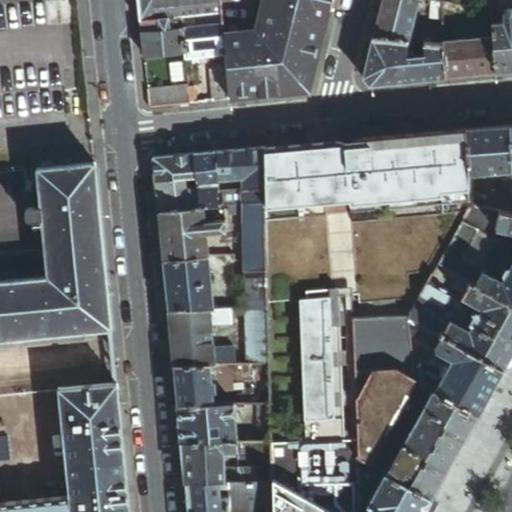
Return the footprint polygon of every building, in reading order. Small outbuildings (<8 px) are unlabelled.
[(219,0),(138,0),(140,20),(170,17),(182,16),(193,15),(206,14),(221,12),(219,0)] [(262,0),(255,30),(223,33),(224,47),(225,55),(226,67),(228,99),(289,93),(308,91),(323,34),(323,33),(331,0),(262,0)] [(419,0),(383,0),(374,38),(407,41),(409,41),(411,36),(418,5),(419,0)] [(491,16),(489,0),(481,0),(483,14),(491,16)] [(485,37),(492,36),(492,24),(491,16),(483,14),(444,4),(444,9),(443,26),(443,41),(452,41),(452,15),(484,23),(485,37)] [(511,70),(511,9),(508,9),(506,10),(503,14),(504,23),(492,24),(492,36),(495,72),(511,70)] [(222,23),(221,12),(206,14),(207,25),(222,23)] [(194,26),(193,15),(182,16),(183,27),(194,26)] [(183,27),(182,16),(170,17),(171,28),(183,27)] [(171,28),(170,17),(140,20),(141,31),(171,28)] [(223,33),(222,23),(207,25),(194,26),(183,27),(185,51),(224,47),(223,33)] [(185,51),(183,27),(171,28),(141,31),(144,55),(185,51)] [(446,77),(495,72),(492,36),(485,37),(465,39),(457,40),(452,41),(443,41),(443,45),(446,77)] [(369,85),(446,77),(443,45),(432,43),(426,43),(426,51),(426,55),(408,57),(408,46),(407,41),(374,38),(364,77),(369,85)] [(426,43),(416,42),(416,47),(416,51),(426,51),(426,43)] [(225,55),(224,47),(185,51),(185,59),(225,55)] [(213,101),(228,99),(226,67),(211,68),(213,101)] [(149,107),(189,103),(188,89),(188,84),(147,88),(149,107)] [(189,103),(196,102),(195,88),(188,89),(189,103)] [(511,171),(509,126),(464,130),(465,146),(466,153),(467,173),(481,172),(499,171),(511,171)] [(465,146),(464,130),(437,132),(439,148),(465,146)] [(439,148),(437,132),(425,133),(379,137),(367,138),(368,145),(324,149),(324,144),(263,149),(264,189),(264,201),(264,203),(350,196),(351,201),(441,194),(441,189),(460,188),(467,187),(466,175),(467,175),(467,174),(467,173),(466,153),(465,146),(439,148)] [(263,149),(263,148),(216,152),(218,181),(227,180),(242,179),(243,185),(243,190),(264,189),(263,149)] [(218,181),(216,152),(194,154),(196,178),(197,182),(197,186),(199,208),(206,207),(220,205),(219,192),(218,181)] [(196,178),(194,154),(154,157),(156,181),(186,179),(192,178),(196,178)] [(109,293),(96,164),(39,169),(40,181),(47,249),(50,277),(20,280),(5,282),(0,282),(0,338),(10,337),(26,336),(112,327),(110,304),(109,293)] [(0,253),(47,249),(40,181),(28,182),(26,171),(0,173),(0,253)] [(511,184),(511,171),(499,171),(500,191),(511,190),(511,184)] [(467,175),(468,194),(483,194),(481,172),(467,173),(467,174),(467,175)] [(186,179),(156,181),(159,211),(199,208),(197,186),(187,187),(186,179)] [(219,192),(243,190),(243,185),(228,186),(227,180),(218,181),(219,192)] [(266,270),(266,296),(305,296),(305,293),(339,292),(339,294),(340,294),(359,294),(359,301),(410,300),(409,274),(423,274),(462,205),(460,188),(441,189),(441,194),(351,201),(350,196),(264,203),(266,270)] [(264,201),(264,189),(243,190),(243,203),(264,201)] [(501,211),(511,213),(511,193),(511,190),(500,191),(500,193),(501,211)] [(494,210),(501,211),(500,193),(483,194),(468,194),(469,205),(494,210)] [(244,270),(266,270),(264,203),(264,201),(243,203),(243,212),(244,250),(244,255),(244,270)] [(490,228),(494,210),(469,205),(462,218),(460,222),(490,228)] [(206,207),(199,208),(159,211),(164,261),(164,262),(210,258),(209,250),(208,235),(228,234),(227,221),(207,223),(207,215),(206,207)] [(511,213),(501,211),(494,210),(490,228),(511,232),(511,213)] [(511,232),(490,228),(460,222),(458,225),(511,248),(511,232)] [(449,242),(437,264),(448,270),(458,275),(471,282),(511,304),(511,248),(458,225),(449,242)] [(210,258),(164,262),(169,310),(214,308),(213,297),(211,266),(210,258)] [(245,307),(267,307),(266,296),(266,270),(244,270),(245,307)] [(463,296),(471,282),(458,275),(451,288),(451,289),(463,296)] [(451,296),(427,282),(419,297),(442,310),(447,302),(451,296)] [(501,369),(511,349),(511,304),(471,282),(463,296),(461,299),(480,310),(477,316),(473,314),(468,324),(470,326),(467,331),(448,321),(440,335),(442,336),(501,369)] [(305,296),(310,444),(344,444),(340,294),(339,294),(339,292),(305,293),(305,296)] [(442,310),(419,297),(408,317),(433,331),(440,335),(448,321),(451,316),(442,310)] [(447,302),(442,310),(451,316),(448,321),(467,331),(470,326),(466,324),(447,302)] [(259,362),(268,362),(267,307),(245,307),(245,315),(246,362),(259,362)] [(214,308),(169,310),(174,364),(211,363),(235,362),(234,357),(234,347),(213,348),(211,322),(219,324),(233,324),(232,315),(232,308),(214,308)] [(408,317),(353,319),(354,370),(394,369),(398,361),(400,357),(394,354),(369,354),(369,333),(402,332),(410,337),(408,317)] [(433,331),(408,317),(410,337),(425,346),(433,331)] [(433,351),(442,336),(440,335),(433,331),(425,346),(433,351)] [(412,369),(410,337),(402,332),(369,333),(369,354),(394,354),(400,357),(398,361),(412,369)] [(475,415),(501,369),(442,336),(433,351),(451,361),(448,367),(440,380),(434,391),(475,415)] [(433,351),(425,346),(410,337),(412,369),(420,374),(422,370),(440,380),(448,367),(430,357),(433,351)] [(451,361),(433,351),(430,357),(448,367),(451,361)] [(398,361),(394,369),(412,379),(412,369),(398,361)] [(242,381),(259,381),(259,362),(246,362),(235,362),(211,363),(214,403),(226,403),(226,388),(243,388),(242,381)] [(211,363),(174,364),(178,404),(214,403),(211,363)] [(394,369),(354,370),(357,444),(357,455),(367,461),(412,379),(394,369)] [(420,374),(412,369),(412,379),(416,381),(420,374)] [(422,370),(420,374),(416,381),(431,390),(434,391),(440,380),(422,370)] [(416,381),(412,379),(367,461),(384,470),(385,471),(431,390),(416,381)] [(0,511),(130,511),(118,384),(60,390),(71,498),(0,504),(0,511)] [(430,496),(475,415),(434,391),(431,390),(385,471),(430,496)] [(253,394),(240,394),(240,402),(244,402),(254,402),(253,394)] [(260,412),(269,412),(269,401),(254,402),(244,402),(244,413),(260,412)] [(244,413),(244,402),(240,402),(236,403),(236,413),(244,413)] [(226,403),(214,403),(178,404),(182,442),(223,441),(235,441),(237,441),(236,413),(236,403),(226,403)] [(261,440),(270,440),(269,412),(260,412),(261,430),(261,440)] [(245,441),(261,440),(261,430),(245,430),(245,441)] [(359,511),(358,470),(357,455),(357,444),(344,444),(310,444),(270,440),(271,480),(271,511),(359,511)] [(223,441),(182,442),(184,468),(224,467),(223,441)] [(235,441),(223,441),(224,467),(225,481),(229,481),(236,480),(236,469),(235,441)] [(367,461),(357,455),(358,470),(377,482),(384,470),(367,461)] [(225,481),(224,467),(184,468),(186,482),(221,481),(225,481)] [(257,469),(236,469),(236,480),(258,480),(257,469)] [(377,482),(358,470),(359,511),(364,511),(368,505),(366,504),(377,482)] [(420,511),(430,496),(385,471),(384,470),(377,482),(366,504),(368,505),(364,511),(420,511)] [(271,511),(271,480),(258,480),(236,480),(229,481),(229,495),(230,510),(229,511),(271,511)] [(230,510),(229,495),(221,495),(221,481),(186,482),(188,511),(230,510)] [(229,495),(229,481),(225,481),(221,481),(221,495),(229,495)]
